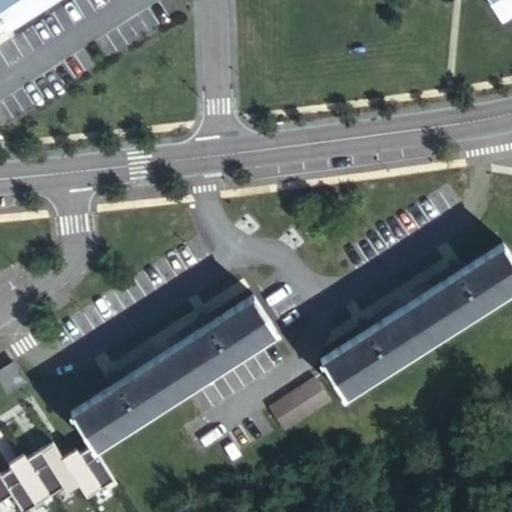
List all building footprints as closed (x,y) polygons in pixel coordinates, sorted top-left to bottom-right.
[(0,0),(0,23),(36,0),(0,0)] [(511,0),(492,0),(498,9),(511,0)] [(511,281),(511,257),(502,243),(322,358),(343,390),(511,281)] [(275,327),(254,294),(72,411),(93,443),(275,327)] [(25,381),(13,361),(0,369),(0,379),(7,391),(25,381)] [(330,398),(315,376),(268,406),(284,429),(330,398)] [(82,480),(65,454),(56,439),(30,455),(53,492),(66,483),(70,488),(82,480)] [(115,478),(93,443),(83,450),(79,445),(65,454),(82,480),(90,493),(115,478)] [(53,492),(30,455),(27,450),(12,460),(15,464),(3,472),(14,490),(26,509),(53,492)] [(14,490),(3,472),(0,467),(0,506),(4,504),(1,499),(14,490)]
